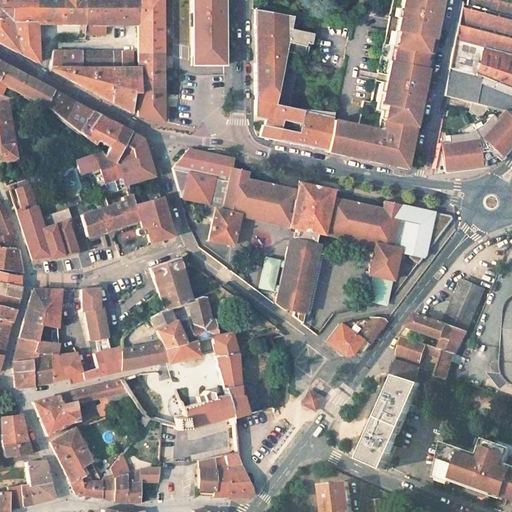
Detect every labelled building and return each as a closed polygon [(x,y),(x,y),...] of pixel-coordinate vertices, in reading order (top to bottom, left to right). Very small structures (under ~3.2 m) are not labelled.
[(0,0),(0,18),(11,19),(10,9),(33,9),(33,0),(0,0)] [(33,0),(33,9),(10,9),(11,19),(17,52),(25,56),(36,61),(36,46),(36,23),(46,23),(84,23),(83,0),(33,0)] [(83,0),(84,23),(84,39),(103,39),(106,34),(106,23),(100,23),(99,0),(83,0)] [(136,0),(99,0),(100,23),(106,23),(137,23),(136,0)] [(162,0),(136,0),(137,23),(137,51),(162,51),(162,19),(162,0)] [(224,0),(190,0),(191,63),(225,62),(224,0)] [(405,164),(429,54),(441,0),(392,0),(386,31),(383,30),(382,35),(385,36),(384,44),(370,102),(362,100),(357,126),(332,120),(326,150),(396,164),(396,162),(405,164)] [(511,0),(467,0),(466,3),(464,3),(444,95),(503,109),(511,111),(511,0)] [(274,105),(279,82),(284,52),(302,56),(304,44),(309,44),(311,34),(288,29),(291,15),(272,12),(255,8),(254,8),(254,51),(254,62),(254,99),(254,113),(271,116),(270,125),(261,123),(259,135),(282,140),(326,150),(332,120),(334,112),(313,111),(285,107),(274,105)] [(11,19),(0,18),(0,42),(17,52),(11,19)] [(93,49),(51,49),(49,67),(81,67),(81,58),(93,58),(93,49)] [(113,49),(93,49),(93,58),(106,58),(113,58),(113,49)] [(121,49),(113,49),(113,58),(112,67),(114,67),(114,103),(121,107),(130,111),(132,92),(136,92),(137,92),(137,67),(132,68),(132,49),(121,49)] [(162,51),(137,51),(137,67),(137,92),(136,92),(136,114),(137,115),(153,118),(163,120),(162,67),(162,51)] [(0,60),(0,81),(11,88),(20,71),(1,61),(0,60)] [(81,67),(49,67),(48,68),(89,89),(103,97),(114,103),(114,67),(112,67),(106,67),(94,67),(95,64),(88,64),(88,67),(81,67)] [(36,81),(20,71),(11,88),(15,90),(21,93),(36,102),(43,107),(53,89),(36,81)] [(0,95),(4,98),(12,96),(15,90),(11,88),(0,81),(0,95)] [(62,94),(53,89),(43,107),(60,119),(71,99),(62,94)] [(12,96),(4,98),(6,107),(23,103),(21,93),(12,96)] [(4,98),(0,98),(0,153),(1,159),(16,156),(6,107),(4,98)] [(82,104),(71,99),(60,119),(76,130),(91,110),(82,104)] [(446,140),(437,141),(432,167),(434,166),(434,172),(482,165),(482,163),(487,163),(492,160),(495,157),(496,158),(511,140),(511,111),(503,109),(498,114),(490,113),(484,120),(480,124),(465,131),(459,132),(445,134),(446,140)] [(99,114),(91,110),(76,130),(82,134),(99,114)] [(108,119),(99,114),(82,134),(94,143),(99,138),(103,140),(102,142),(105,143),(119,125),(108,119)] [(480,124),(484,120),(481,117),(459,128),(459,132),(465,131),(480,124)] [(125,128),(119,125),(105,143),(107,145),(104,150),(116,158),(130,131),(125,128)] [(137,135),(130,131),(116,158),(120,160),(127,185),(129,185),(128,182),(126,175),(130,173),(129,171),(132,170),(135,180),(153,174),(143,138),(137,135)] [(232,156),(188,147),(171,169),(181,201),(209,207),(210,207),(211,208),(213,208),(206,237),(230,243),(237,213),(294,228),(293,234),(316,239),(317,232),(325,236),(374,248),(367,274),(370,276),(391,281),(395,282),(399,256),(425,261),(428,249),(450,219),(434,214),(401,206),(382,202),(382,206),(332,195),(333,188),(298,180),(296,188),(246,177),(247,171),(248,170),(230,166),(232,156)] [(80,158),(75,159),(80,173),(98,166),(108,191),(127,185),(120,160),(116,158),(104,150),(102,148),(80,158)] [(16,201),(13,202),(21,228),(32,260),(76,252),(74,241),(66,219),(56,223),(55,221),(50,222),(51,225),(43,228),(29,185),(15,189),(19,203),(16,204),(16,201)] [(122,198),(79,214),(85,231),(138,215),(142,214),(145,223),(140,225),(138,225),(137,226),(136,228),(136,230),(137,232),(139,233),(141,233),(146,232),(148,240),(170,233),(156,185),(121,195),(122,198)] [(0,201),(0,219),(5,232),(0,233),(0,244),(16,247),(9,217),(0,201)] [(293,234),(290,233),(287,243),(317,250),(319,239),(316,239),(293,234)] [(317,250),(287,243),(283,263),(277,295),(275,303),(285,305),(285,308),(293,310),(304,312),(317,250)] [(16,247),(0,244),(0,266),(21,271),(16,247)] [(177,256),(148,267),(162,306),(165,305),(165,306),(184,300),(190,298),(189,297),(187,287),(185,288),(177,256)] [(283,263),(264,259),(257,291),(277,295),(283,263)] [(18,273),(0,269),(0,280),(17,284),(18,273)] [(370,276),(364,302),(384,307),(391,281),(370,276)] [(486,286),(463,276),(451,304),(445,301),(438,304),(432,316),(467,329),(486,286)] [(17,284),(0,280),(0,292),(17,296),(19,285),(17,284)] [(222,286),(217,297),(220,298),(228,291),(222,286)] [(97,287),(80,288),(81,309),(83,309),(87,308),(88,314),(84,315),(88,338),(95,337),(97,351),(91,352),(94,367),(97,374),(118,369),(119,349),(119,345),(108,348),(101,306),(97,306),(97,287)] [(47,288),(31,288),(25,306),(45,310),(47,288)] [(59,288),(47,288),(45,310),(43,323),(56,326),(59,288)] [(0,292),(0,317),(7,319),(14,306),(17,296),(0,292)] [(511,292),(509,295),(507,297),(505,300),(503,305),(498,365),(498,368),(501,374),(502,376),(505,380),(506,381),(509,383),(511,384),(511,292)] [(162,306),(144,315),(147,320),(157,342),(164,359),(165,361),(168,361),(211,351),(212,354),(235,351),(229,331),(216,334),(212,318),(209,319),(203,294),(189,297),(190,298),(184,300),(191,324),(187,324),(188,331),(178,333),(165,306),(165,305),(162,306)] [(45,310),(25,306),(22,319),(40,323),(43,323),(45,310)] [(422,313),(417,311),(403,329),(420,335),(422,328),(441,335),(437,347),(442,348),(444,349),(454,351),(457,353),(467,329),(432,316),(422,313)] [(377,316),(369,313),(338,323),(325,340),(336,348),(344,354),(362,350),(385,320),(377,316)] [(40,323),(22,319),(17,336),(38,340),(38,334),(40,328),(40,323)] [(281,332),(267,337),(269,344),(289,339),(281,332)] [(425,343),(401,335),(397,353),(420,361),(425,343)] [(38,340),(17,336),(10,361),(28,358),(48,354),(55,353),(57,343),(38,340)] [(157,342),(119,349),(118,369),(164,359),(157,342)] [(444,349),(442,348),(433,385),(444,388),(445,385),(454,351),(444,349)] [(235,351),(212,354),(221,387),(237,384),(236,364),(235,351)] [(55,353),(48,354),(50,379),(67,376),(68,381),(81,378),(79,371),(75,352),(55,353)] [(48,354),(28,358),(29,369),(32,383),(38,382),(50,379),(48,354)] [(28,358),(10,361),(12,372),(29,369),(28,358)] [(415,365),(395,359),(392,374),(397,375),(412,379),(415,365)] [(94,367),(79,371),(81,378),(97,374),(94,367)] [(29,369),(12,372),(14,386),(32,383),(29,369)] [(412,379),(397,375),(387,398),(386,402),(394,405),(393,406),(409,411),(422,382),(412,379)] [(111,379),(99,385),(103,393),(126,388),(119,376),(111,379)] [(88,385),(31,400),(45,433),(68,420),(77,417),(75,408),(77,408),(76,405),(74,405),(72,400),(97,394),(103,393),(99,385),(97,382),(88,385)] [(309,392),(303,403),(316,410),(322,399),(315,395),(309,392)] [(101,400),(96,403),(101,411),(103,414),(114,411),(106,398),(101,400)] [(394,405),(386,402),(379,415),(388,418),(393,406),(394,405)] [(409,411),(393,406),(388,418),(379,415),(362,458),(375,464),(385,468),(409,411)] [(141,412),(138,418),(143,423),(147,416),(141,412)] [(19,413),(0,416),(0,423),(0,433),(24,430),(19,413)] [(72,425),(48,440),(69,481),(83,473),(80,469),(78,465),(82,463),(90,459),(72,425)] [(24,430),(0,433),(2,444),(27,441),(24,430)] [(511,462),(508,461),(511,449),(511,444),(485,436),(479,451),(443,438),(436,469),(450,474),(449,477),(503,496),(504,493),(511,496),(511,462)] [(27,441),(2,444),(4,455),(30,451),(27,441)] [(116,446),(100,464),(106,469),(109,465),(120,454),(120,452),(123,451),(116,446)] [(237,450),(223,453),(227,465),(228,494),(229,495),(253,493),(252,485),(250,485),(238,454),(237,450)] [(223,453),(212,456),(214,468),(214,486),(214,494),(228,494),(227,465),(223,453)] [(120,454),(109,465),(112,477),(113,499),(125,500),(125,483),(138,480),(138,476),(139,469),(128,473),(120,454)] [(99,455),(90,460),(93,466),(99,477),(99,479),(100,495),(100,497),(113,499),(112,477),(109,465),(106,469),(100,464),(100,463),(98,459),(101,458),(99,455)] [(124,458),(129,470),(135,468),(131,456),(124,458)] [(212,456),(197,459),(198,479),(198,486),(214,486),(214,468),(212,456)] [(43,458),(24,459),(27,483),(49,480),(43,458)] [(83,473),(69,481),(74,492),(91,494),(90,480),(99,479),(99,477),(93,466),(83,473)] [(151,468),(139,469),(138,476),(151,478),(151,468)] [(99,479),(90,480),(91,494),(100,495),(99,479)] [(49,480),(27,483),(29,501),(52,495),(51,491),(49,480)] [(138,480),(125,483),(125,500),(138,499),(138,483),(138,480)] [(27,483),(19,484),(22,504),(29,501),(27,483)] [(19,484),(7,485),(7,490),(7,507),(8,507),(22,504),(19,484)] [(346,484),(319,487),(322,511),(350,511),(349,503),(352,502),(350,493),(347,494),(346,484)] [(0,490),(0,511),(8,511),(8,507),(7,507),(7,490),(1,490),(0,490)] [(382,511),(379,499),(371,501),(373,511),(382,511)]
